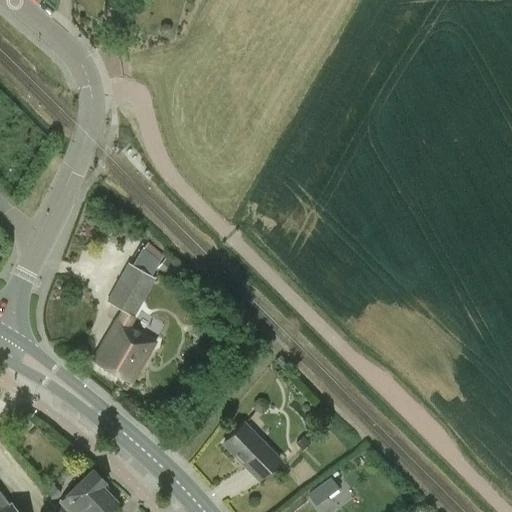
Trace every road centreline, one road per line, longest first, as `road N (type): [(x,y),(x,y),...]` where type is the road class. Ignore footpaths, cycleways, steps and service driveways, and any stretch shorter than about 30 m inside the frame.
road 1 (residential): [(36,254),(90,126),(92,97),(77,59),(11,0)]
road 2 (secondary): [(202,511),(132,439),(39,369)]
